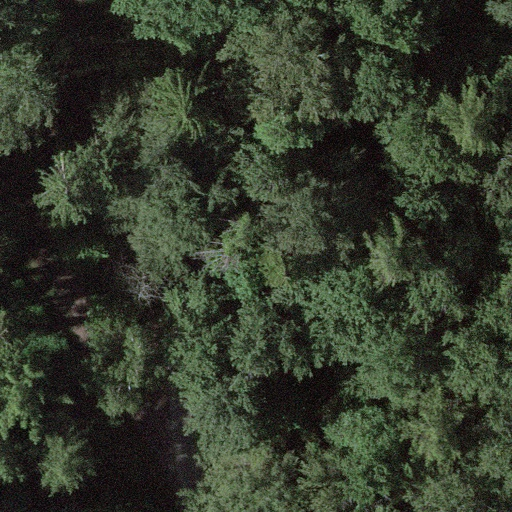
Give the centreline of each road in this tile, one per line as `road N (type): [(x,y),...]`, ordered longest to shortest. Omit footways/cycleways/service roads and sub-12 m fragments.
road 1 (track): [(191,511),(175,374),(223,0)]
road 2 (track): [(0,150),(106,341),(175,423)]
